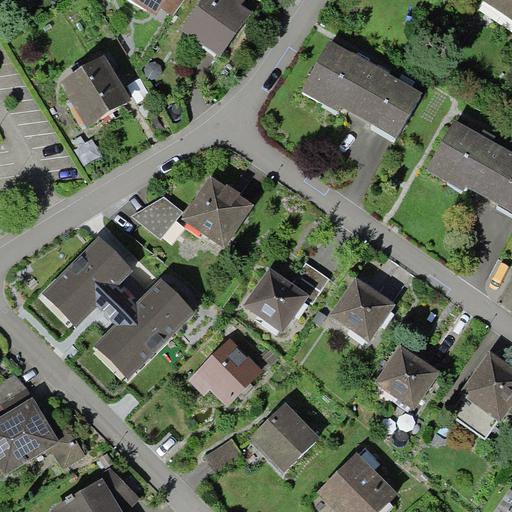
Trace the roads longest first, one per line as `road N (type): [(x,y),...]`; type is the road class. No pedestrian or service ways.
road 1 (residential): [(223,128),(511,329)]
road 2 (residential): [(0,314),(197,511)]
road 3 (residential): [(223,128),(0,257)]
road 4 (residential): [(316,0),(223,128)]
